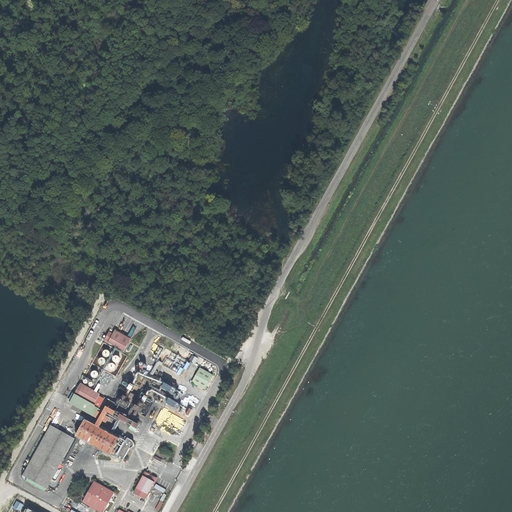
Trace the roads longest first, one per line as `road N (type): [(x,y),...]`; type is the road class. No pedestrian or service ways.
road 1 (track): [(500,0),(216,511)]
road 2 (track): [(467,0),(301,301),(245,379)]
road 3 (unclassified): [(172,511),(245,379)]
